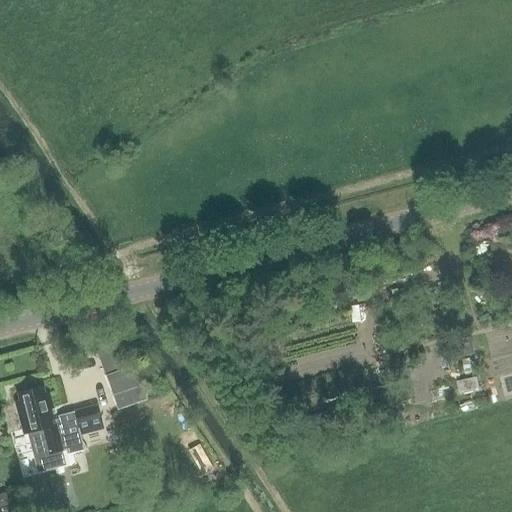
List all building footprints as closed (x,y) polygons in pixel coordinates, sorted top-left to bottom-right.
[(463,352),(474,348),(470,337),(459,341),(463,352)] [(135,365),(105,376),(112,395),(142,385),(135,365)] [(478,380),(458,384),(460,396),(481,392),(478,380)] [(84,452),(79,435),(73,414),(55,419),(49,394),(45,395),(43,387),(17,394),(19,401),(14,403),(23,435),(41,431),(47,455),(67,450),(68,456),(84,452)] [(73,414),(79,435),(104,429),(97,407),(73,414)]
